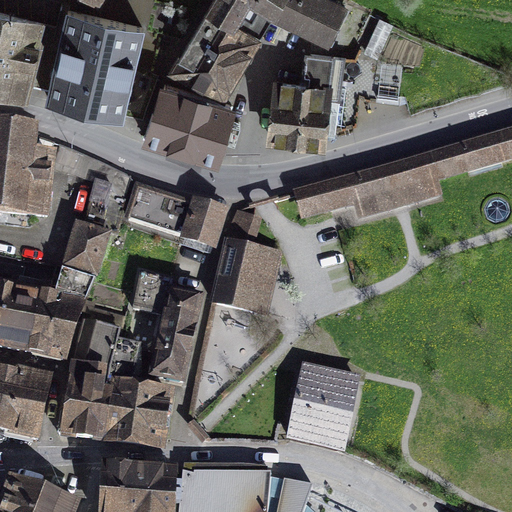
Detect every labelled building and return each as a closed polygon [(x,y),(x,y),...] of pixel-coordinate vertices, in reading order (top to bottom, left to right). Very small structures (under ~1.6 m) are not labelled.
[(280,0),(209,0),(205,7),(235,24),(237,21),(261,34),(272,15),(280,0)] [(327,46),(350,5),(340,0),(280,0),(272,15),(327,46)] [(143,119),(159,75),(136,62),(145,22),(67,4),(53,62),(38,58),(32,84),(48,87),(46,97),(143,119)] [(49,18),(0,5),(0,88),(29,96),(32,84),(38,58),(49,18)] [(235,24),(205,7),(171,69),(225,99),(261,34),(237,21),(235,24)] [(301,77),(273,75),(267,138),(326,146),(327,133),(356,124),(360,99),(400,103),(407,100),(411,114),(511,82),(511,77),(377,15),(354,60),(346,59),(346,54),(305,51),(301,77)] [(159,81),(142,137),(219,161),(236,104),(159,81)] [(39,124),(0,120),(0,213),(50,219),(57,150),(37,147),(39,124)] [(511,128),(295,192),(301,221),(343,210),(354,207),(358,220),(400,208),(443,196),(441,183),(511,162),(511,128)] [(181,237),(192,200),(135,183),(124,219),(181,237)] [(180,240),(216,251),(230,209),(193,198),(192,200),(181,237),(180,240)] [(226,239),(256,246),(263,219),(238,210),(234,219),(230,228),(226,239)] [(112,232),(76,220),(62,267),(63,268),(96,278),(97,278),(112,232)] [(256,246),(226,239),(213,305),(268,319),(279,270),(283,252),(256,246)] [(0,347),(66,363),(87,300),(96,278),(63,268),(59,283),(43,280),(43,282),(23,277),(25,268),(0,262),(0,347)] [(185,385),(205,294),(174,287),(175,280),(140,272),(132,310),(161,315),(148,377),(185,385)] [(118,339),(120,328),(84,320),(74,362),(72,361),(58,438),(104,443),(114,385),(107,383),(118,339)] [(107,383),(114,385),(115,377),(132,379),(140,345),(118,339),(107,383)] [(55,372),(0,360),(0,432),(40,441),(55,372)] [(316,366),(303,363),(287,441),(346,455),(360,375),(316,366)] [(115,377),(114,385),(104,443),(165,451),(175,388),(132,379),(115,377)] [(178,465),(101,461),(98,511),(175,511),(176,504),(180,504),(182,481),(177,481),(178,465)] [(267,474),(267,468),(250,465),(184,463),(182,481),(180,504),(178,511),(267,511),(269,499),(280,500),(284,481),(272,478),(272,474),(267,474)] [(77,511),(82,501),(9,474),(0,498),(0,511),(77,511)] [(302,511),(312,487),(284,481),(280,500),(277,511),(302,511)]
